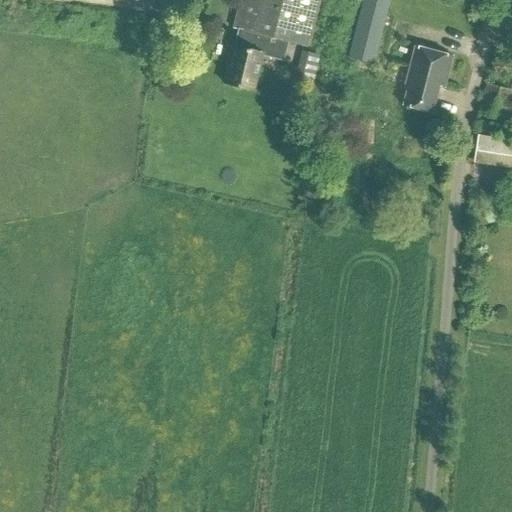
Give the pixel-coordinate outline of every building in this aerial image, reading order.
[(305,45),(316,0),(239,0),(232,28),(239,30),(234,47),(232,46),(223,84),(255,92),(264,57),(284,61),(289,41),(305,45)] [(374,65),(391,0),(363,0),(348,58),(374,65)] [(511,76),(511,47),(498,45),(492,72),(511,76)] [(444,88),(453,56),(413,46),(402,87),(406,88),(401,106),(406,107),(405,110),(416,113),(417,110),(432,114),(438,86),(444,88)] [(506,119),(511,93),(511,91),(488,85),(481,112),(506,119)] [(259,138),(268,131),(258,120),(249,127),(259,138)] [(478,136),(474,164),(486,165),(490,138),(478,136)]
